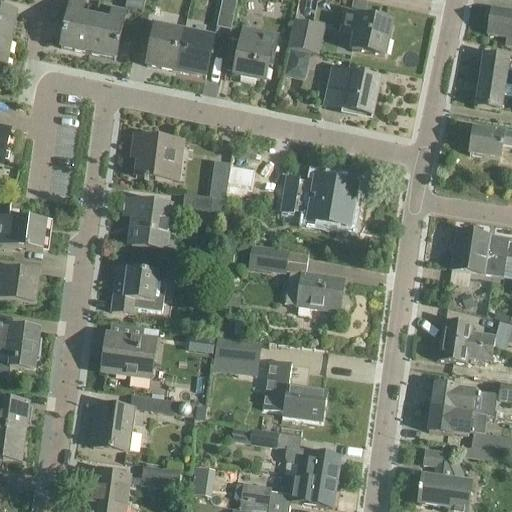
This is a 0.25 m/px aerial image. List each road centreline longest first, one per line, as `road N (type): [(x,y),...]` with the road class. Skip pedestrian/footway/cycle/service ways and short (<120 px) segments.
road 1 (residential): [(50,511),(109,96)]
road 2 (residential): [(109,96),(420,162)]
road 3 (residential): [(374,511),(417,196)]
road 4 (residential): [(109,96),(23,82),(39,0)]
road 5 (residential): [(420,162),(453,0)]
road 6 (unknown): [(99,173),(48,156),(54,87)]
